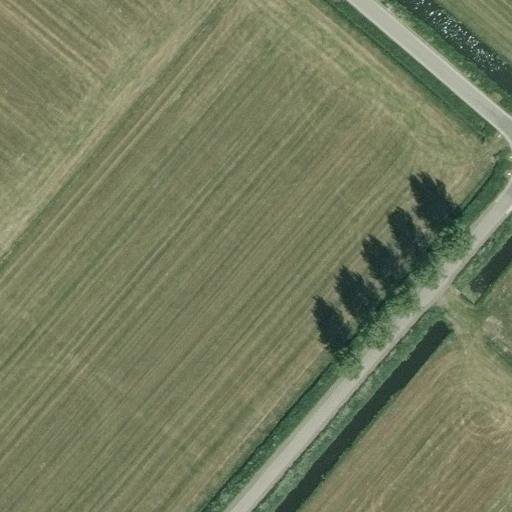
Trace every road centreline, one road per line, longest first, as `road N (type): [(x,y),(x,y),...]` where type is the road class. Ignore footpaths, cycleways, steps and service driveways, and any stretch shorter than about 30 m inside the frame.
road 1 (unclassified): [(235,511),(511,193)]
road 2 (unclassified): [(511,129),(359,0)]
